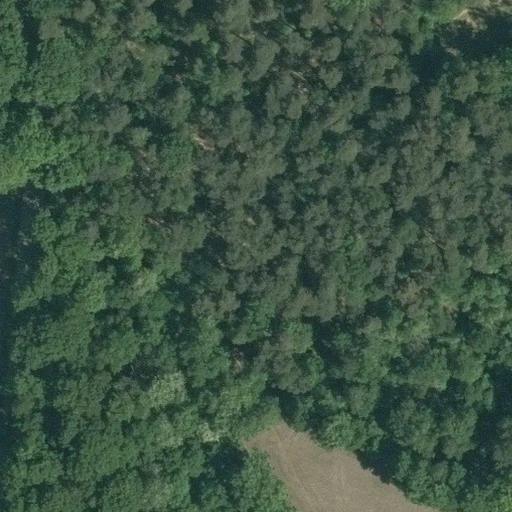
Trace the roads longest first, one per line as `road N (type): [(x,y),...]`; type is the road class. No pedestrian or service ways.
road 1 (track): [(102,200),(184,324),(212,349),(283,364),(362,338),(511,239)]
road 2 (tertiary): [(0,376),(18,148),(19,50),(9,0)]
road 3 (track): [(102,200),(50,131),(18,105)]
